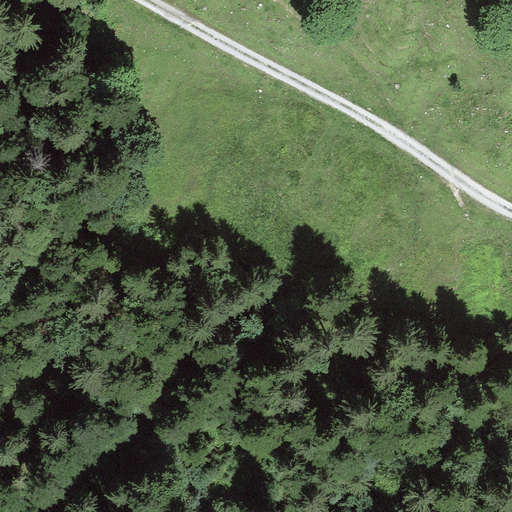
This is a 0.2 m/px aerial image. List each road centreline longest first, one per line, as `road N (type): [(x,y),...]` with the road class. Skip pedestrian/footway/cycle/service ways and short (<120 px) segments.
road 1 (track): [(145,0),(393,132),(511,213)]
road 2 (track): [(270,0),(347,57),(393,132)]
